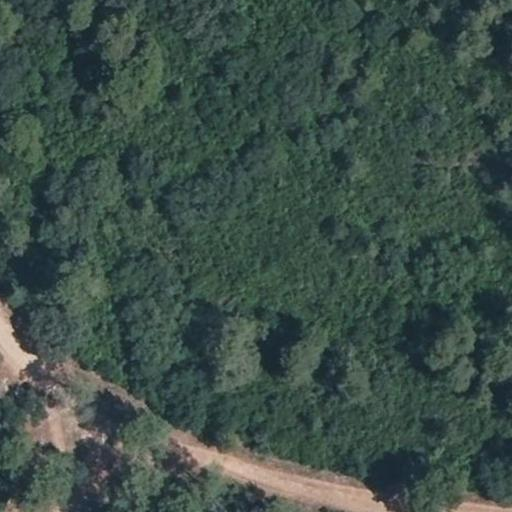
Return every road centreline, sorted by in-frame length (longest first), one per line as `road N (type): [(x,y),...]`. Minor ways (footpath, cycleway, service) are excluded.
road 1 (track): [(418,511),(256,483),(108,429)]
road 2 (track): [(52,511),(108,429),(0,327)]
